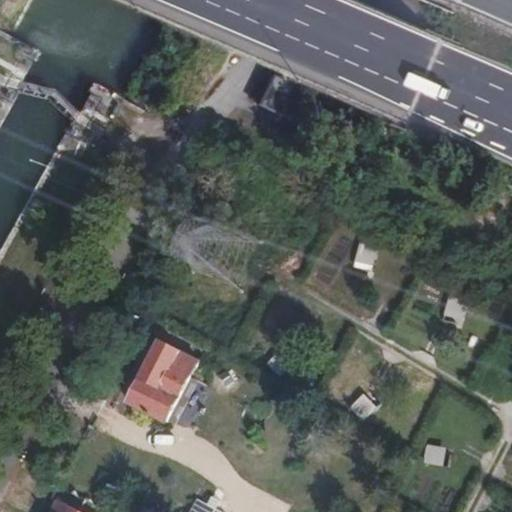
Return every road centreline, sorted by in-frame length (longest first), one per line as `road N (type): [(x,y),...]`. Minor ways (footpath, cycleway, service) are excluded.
road 1 (residential): [(0,490),(113,281),(173,149),(261,0)]
road 2 (track): [(511,414),(300,296),(113,281)]
road 3 (motorway): [(249,0),(511,111)]
